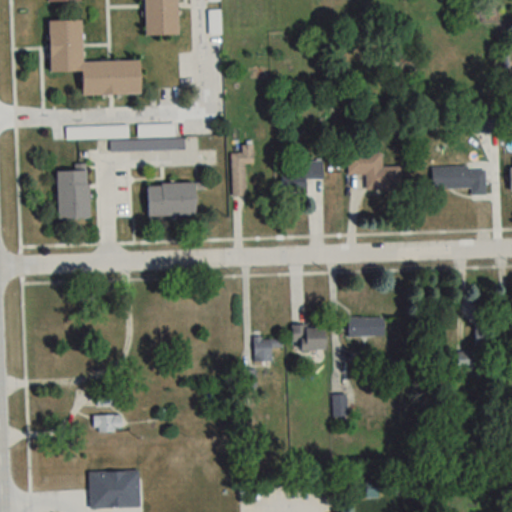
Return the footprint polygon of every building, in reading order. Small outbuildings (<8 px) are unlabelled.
[(176,0),(142,0),(143,35),(176,35),(176,0)] [(47,20),(48,71),(79,70),(80,94),(139,93),(138,60),(81,61),(80,19),(47,20)] [(475,106),(475,132),(495,132),(495,106),(475,106)] [(230,152),(230,195),(245,195),(245,164),(253,164),(253,144),(240,144),(240,152),(230,152)] [(346,153),(346,173),(364,173),(364,189),(401,189),(401,166),(381,166),(381,153),(346,153)] [(281,191),(304,191),(304,179),(322,179),(322,160),(303,160),(303,171),(281,171),(281,191)] [(470,188),(470,194),(485,194),(485,177),(470,177),(470,167),(431,167),(431,188),(470,188)] [(56,219),(88,218),(86,170),(55,170),(56,219)] [(146,183),(146,216),(194,216),(194,183),(146,183)] [(382,336),(382,318),(346,318),(346,336),(382,336)] [(323,349),(323,325),(292,325),(292,349),(323,349)] [(253,362),(271,362),(271,348),(282,348),(282,338),(253,338),(253,362)] [(63,363),(82,363),(82,342),(63,342),(63,363)] [(456,352),(456,367),(471,367),(471,352),(456,352)] [(136,381),(162,381),(162,365),(136,365),(136,381)] [(332,415),(345,415),(345,395),(332,395),(332,415)] [(92,431),(121,431),(121,414),(92,414),(92,431)]
